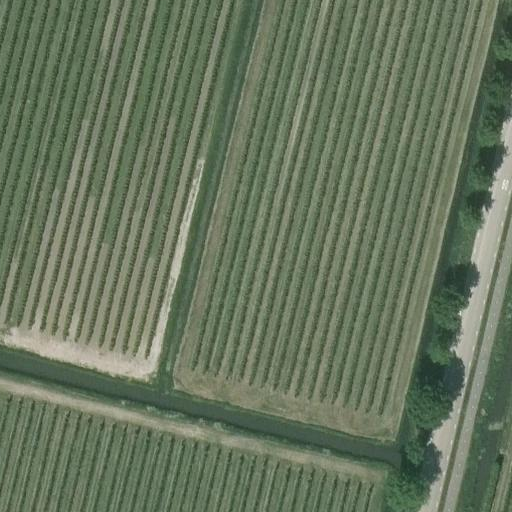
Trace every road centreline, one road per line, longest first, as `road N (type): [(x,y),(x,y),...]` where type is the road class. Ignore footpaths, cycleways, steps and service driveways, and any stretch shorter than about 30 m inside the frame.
road 1 (secondary): [(423,511),(511,128)]
road 2 (track): [(0,381),(366,477)]
